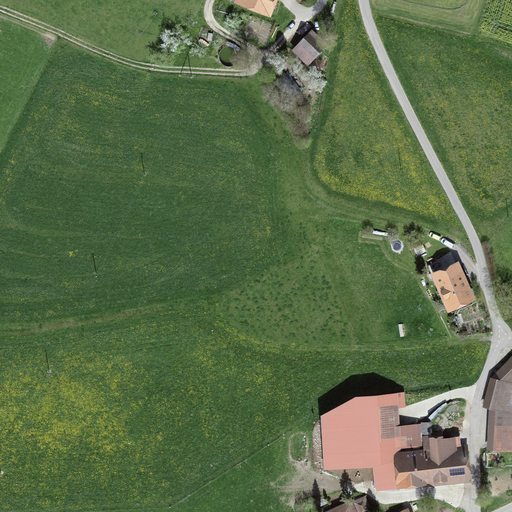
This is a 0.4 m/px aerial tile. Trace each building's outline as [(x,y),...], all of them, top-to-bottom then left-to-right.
[(244,0),(267,9),(270,0),(244,0)] [(294,51),(307,64),(323,46),(313,37),(303,48),(299,45),(294,51)] [(291,97),(298,92),(287,76),(280,81),(291,97)] [(450,307),(471,297),(457,265),(435,274),(450,307)] [(511,357),(490,380),(484,403),(511,409),(511,357)] [(388,457),(398,456),(396,405),(359,407),(361,438),(363,463),(389,461),(388,457)] [(422,434),(430,434),(430,423),(422,422),(422,434)] [(493,449),(494,434),(484,433),(482,448),(493,449)] [(388,457),(389,461),(391,483),(424,481),(424,485),(458,481),(458,475),(470,474),(467,451),(458,452),(458,447),(443,448),(442,439),(431,440),(432,449),(425,450),(425,453),(398,456),(388,457)] [(363,501),(357,503),(361,511),(367,510),(363,501)]
